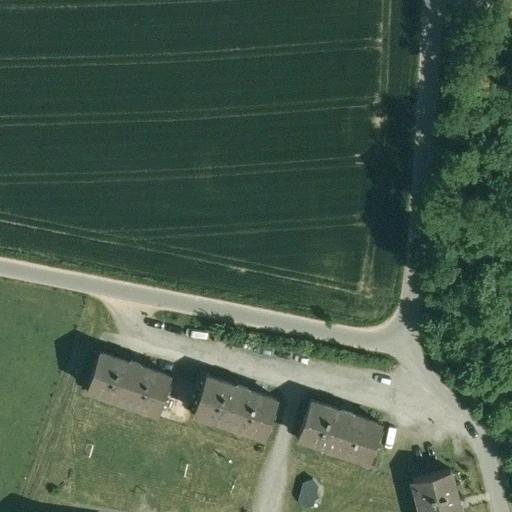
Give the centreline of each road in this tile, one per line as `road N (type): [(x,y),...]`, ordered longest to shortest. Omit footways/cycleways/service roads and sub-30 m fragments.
road 1 (residential): [(0,264),(400,344)]
road 2 (unclassified): [(432,0),(416,243),(400,344)]
road 3 (residential): [(400,344),(489,449),(508,511)]
